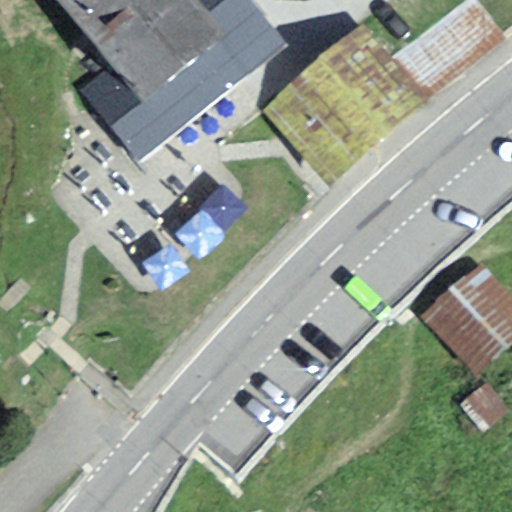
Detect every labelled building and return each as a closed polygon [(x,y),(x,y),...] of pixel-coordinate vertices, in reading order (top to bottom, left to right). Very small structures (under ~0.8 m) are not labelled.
[(56,0),(110,67),(79,92),(138,165),(286,46),(248,0),(56,0)] [(465,0),(393,59),(427,98),(503,37),(472,0),(465,0)] [(261,111),(329,190),(431,102),(427,98),(393,59),(363,24),(261,111)] [(421,316),(476,376),(511,343),(511,299),(479,264),(421,316)] [(508,409),(486,384),(460,408),(482,432),(508,409)]
